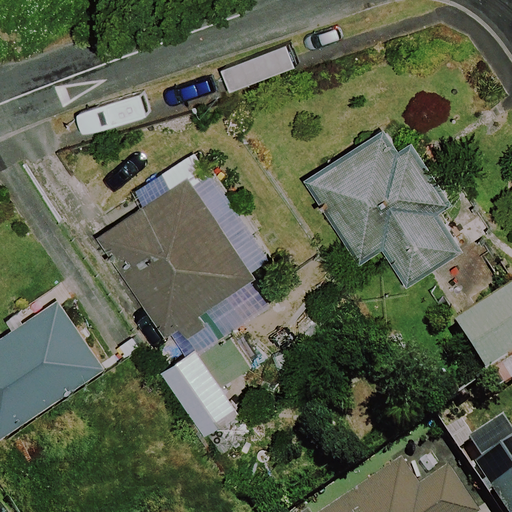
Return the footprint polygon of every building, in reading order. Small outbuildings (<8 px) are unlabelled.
[(382,126),(311,174),(367,255),(385,242),(412,282),(468,244),(442,207),(459,195),(419,136),(399,150),(382,126)] [(198,180),(194,174),(110,233),(182,335),(282,265),(214,169),(198,180)] [(116,359),(71,292),(60,276),(8,310),(20,327),(0,340),(0,429),(3,435),(116,359)] [(511,291),(458,325),(495,387),(511,376),(511,291)] [(243,405),(201,345),(168,367),(210,428),(243,405)] [(188,421),(158,363),(124,381),(136,404),(122,412),(140,446),(188,421)] [(481,511),(431,435),(368,476),(374,485),(332,511),(481,511)] [(511,511),(511,483),(498,492),(510,511),(511,511)]
